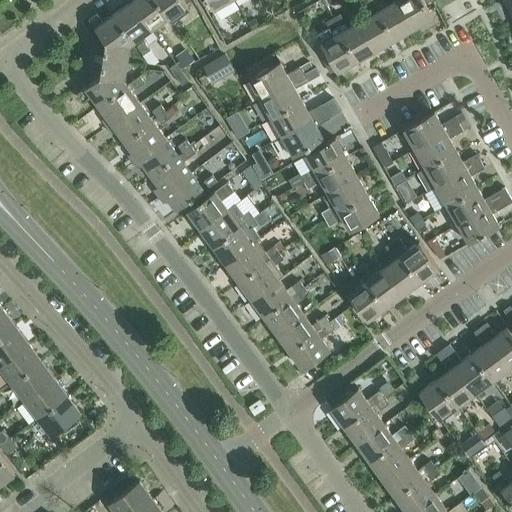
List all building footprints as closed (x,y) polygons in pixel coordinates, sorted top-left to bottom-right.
[(114,15),(134,42),(152,30),(130,0),(125,0),(122,2),(125,6),(114,15)] [(130,0),(152,30),(168,18),(169,17),(156,0),(130,0)] [(156,0),(169,17),(168,18),(171,22),(190,8),(187,3),(184,0),(156,0)] [(230,0),(208,0),(214,10),(230,0)] [(375,6),(371,0),(363,0),(369,10),(375,6)] [(378,11),(394,40),(413,29),(397,0),(378,11)] [(397,0),(413,29),(433,18),(425,5),(422,0),(397,0)] [(359,21),(376,51),(394,40),(378,11),(359,21)] [(332,18),(357,62),(376,51),(359,21),(348,28),(340,13),(332,18)] [(93,55),(93,61),(102,63),(100,76),(78,93),(84,101),(92,95),(99,106),(128,85),(125,81),(130,45),(134,42),(114,15),(103,22),(97,14),(89,20),(106,42),(104,57),(93,55)] [(255,18),(248,22),(252,30),(259,26),(255,18)] [(357,62),(332,18),(326,21),(329,27),(316,34),(337,73),(357,62)] [(143,41),(137,46),(143,54),(150,50),(143,41)] [(143,54),(143,55),(149,63),(155,64),(159,61),(151,49),(150,50),(143,54)] [(187,51),(177,58),(184,67),(194,60),(187,51)] [(234,71),(235,70),(225,54),(224,54),(223,55),(203,67),(212,83),(234,71)] [(309,61),(301,66),(304,72),(313,68),(309,61)] [(261,100),(305,74),(301,66),(287,74),(280,62),(249,80),(261,100)] [(169,67),(176,77),(182,85),(189,80),(176,63),(169,67)] [(313,68),(304,72),(305,73),(305,74),(309,80),(320,74),(315,66),(313,68)] [(305,74),(261,100),(271,118),(302,101),(295,88),(309,80),(305,74)] [(145,82),(140,75),(131,82),(136,88),(145,82)] [(108,127),(141,103),(128,85),(99,106),(107,117),(103,120),(108,127)] [(333,97),(322,104),(327,112),(338,106),(333,97)] [(302,101),(271,118),(282,137),(327,112),(322,104),(308,112),(302,101)] [(141,103),(108,127),(113,133),(117,130),(125,141),(153,121),(141,103)] [(157,118),(166,111),(161,104),(152,110),(157,118)] [(338,106),(327,112),(330,118),(341,112),(338,106)] [(166,111),(157,118),(162,123),(170,117),(166,111)] [(330,118),(327,112),(282,137),(293,156),(324,139),(316,126),(330,118)] [(404,130),(415,149),(466,120),(461,112),(441,124),(434,112),(404,130)] [(466,120),(415,149),(425,168),(456,150),(449,138),(469,126),(466,120)] [(134,162),(166,138),(153,121),(125,141),(133,152),(129,155),(134,162)] [(166,138),(134,162),(138,168),(142,165),(150,176),(192,146),(186,139),(177,145),(182,152),(178,155),(166,138)] [(317,174),(346,158),(335,138),(306,155),(317,173),(317,174)] [(159,197),(192,173),(183,161),(196,152),(192,146),(150,176),(158,187),(154,190),(159,197)] [(260,150),(252,154),(256,161),(256,162),(264,158),(260,150)] [(428,191),(436,187),(481,161),(477,153),(467,159),(471,166),(467,168),(456,150),(425,168),(418,172),(428,191)] [(328,193),(357,176),(346,158),(317,174),(321,181),(328,193)] [(447,205),(478,188),(471,176),(485,168),(481,161),(436,187),(447,205)] [(250,165),(242,171),(255,189),(263,183),(250,165)] [(317,174),(317,173),(313,176),(309,169),(300,174),(304,181),(317,174)] [(402,171),(390,177),(395,185),(406,179),(402,171)] [(299,172),(288,179),(293,188),(304,181),(300,174),(299,172)] [(192,173),(159,197),(164,203),(168,200),(177,212),(205,191),(192,173)] [(204,181),(209,188),(217,181),(212,174),(204,181)] [(321,181),(317,174),(304,181),(308,188),(321,181)] [(323,195),(330,207),(335,204),(339,212),(368,196),(357,176),(328,193),(323,195)] [(228,182),(187,211),(201,229),(228,210),(221,201),(234,191),(228,182)] [(458,224),(510,195),(505,187),(484,199),(478,188),(447,205),(458,224)] [(511,199),(510,195),(458,224),(469,243),(499,226),(492,213),(511,202),(511,199)] [(368,196),(339,212),(343,218),(350,231),(379,214),(368,196)] [(326,220),(339,212),(335,204),(330,207),(321,212),(326,220)] [(228,210),(201,229),(213,247),(240,227),(228,210)] [(245,224),(254,217),(249,210),(239,217),(245,224)] [(339,212),(326,220),(329,226),(343,218),(339,212)] [(418,213),(410,218),(414,224),(422,220),(418,213)] [(254,217),(245,224),(249,230),(258,223),(254,217)] [(422,220),(414,224),(418,230),(425,225),(422,220)] [(240,227),(213,247),(226,264),(253,244),(240,227)] [(391,241),(401,255),(421,282),(439,270),(420,242),(408,250),(398,236),(391,241)] [(279,241),(274,245),(279,251),(284,247),(279,241)] [(384,267),(403,295),(421,282),(401,255),(391,241),(385,246),(395,260),(384,267)] [(253,244),(226,264),(239,282),(266,262),(253,244)] [(331,249),(320,255),(327,264),(336,258),(338,260),(347,254),(340,244),(331,249)] [(270,259),(279,252),(279,251),(274,245),(265,251),(270,259)] [(279,252),(270,259),(275,265),(284,258),(279,252)] [(252,299),(279,279),(266,262),(239,282),(252,299)] [(357,266),(363,275),(370,271),(363,262),(357,266)] [(363,275),(357,266),(350,271),(356,280),(363,275)] [(366,280),(385,307),(403,295),(384,267),(366,280)] [(279,279),(252,299),(265,316),(292,297),(286,289),(279,279)] [(300,280),(286,289),(292,297),(295,294),(305,287),(300,280)] [(385,307),(366,280),(348,293),(367,320),(385,307)] [(305,287),(295,294),(300,300),(309,293),(305,287)] [(292,297),(265,316),(277,334),(304,314),(292,297)] [(511,307),(510,305),(503,310),(510,318),(511,316),(511,307)] [(0,337),(11,329),(16,325),(3,308),(0,309),(0,337)] [(304,314),(277,334),(290,351),(317,331),(304,314)] [(321,328),(330,322),(325,315),(316,321),(321,328)] [(340,315),(330,322),(336,329),(345,322),(340,315)] [(330,322),(321,328),(326,335),(334,329),(330,322)] [(480,327),(486,336),(493,330),(487,322),(480,327)] [(16,325),(11,329),(0,337),(0,364),(29,343),(16,325)] [(486,336),(480,327),(474,331),(480,340),(486,336)] [(489,340),(510,369),(511,367),(511,332),(508,327),(489,340)] [(317,331),(290,351),(303,369),(330,349),(317,331)] [(510,369),(489,340),(472,353),(493,381),(510,369)] [(0,366),(12,383),(37,363),(42,360),(29,343),(0,364),(0,366)] [(442,349),(475,394),(493,381),(472,353),(461,360),(449,344),(442,349)] [(475,394),(442,349),(436,353),(448,370),(437,378),(458,407),(475,394)] [(42,360),(37,363),(12,383),(25,400),(55,377),(42,360)] [(458,407),(437,378),(426,386),(417,373),(410,378),(440,420),(458,407)] [(38,417),(63,398),(68,394),(55,377),(25,400),(38,417)] [(388,381),(379,388),(380,390),(385,396),(394,389),(388,381)] [(345,427),(372,407),(359,389),(332,408),(345,427)] [(376,404),(385,397),(379,390),(371,396),(376,404)] [(68,394),(63,398),(38,417),(51,435),(82,412),(68,394)] [(385,397),(376,404),(381,409),(389,403),(385,397)] [(260,399),(250,406),(255,413),(264,407),(260,399)] [(372,407),(345,427),(358,443),(384,424),(372,407)] [(503,408),(491,416),(499,427),(511,418),(505,409),(504,407),(503,408)] [(384,424),(358,443),(371,461),(397,442),(397,441),(390,432),(384,424)] [(402,439),(411,432),(405,424),(400,428),(398,425),(390,432),(397,441),(401,438),(402,439)] [(489,424),(477,433),(482,440),(494,431),(489,424)] [(511,429),(511,428),(498,438),(506,449),(511,444),(511,429)] [(0,443),(1,445),(10,438),(4,429),(0,431),(0,443)] [(411,432),(402,439),(406,444),(415,438),(411,432)] [(10,438),(1,445),(7,453),(17,446),(10,438)] [(469,439),(461,445),(469,456),(477,450),(469,439)] [(383,479),(402,465),(410,459),(397,442),(371,461),(383,479)] [(0,484),(14,474),(0,454),(0,484)] [(402,465),(383,479),(396,496),(423,477),(422,476),(417,469),(410,459),(402,465)] [(427,474),(436,467),(431,460),(417,469),(422,476),(426,473),(427,474)] [(436,467),(427,474),(431,480),(440,473),(436,467)] [(469,470),(458,478),(465,486),(476,478),(469,470)] [(499,470),(492,475),(499,484),(505,479),(499,470)] [(407,511),(411,511),(436,495),(423,477),(396,496),(407,511)] [(118,511),(134,511),(150,501),(154,498),(140,480),(110,502),(118,511)] [(511,481),(502,489),(511,502),(511,481)] [(482,487),(474,493),(481,503),(489,497),(482,487)] [(448,511),(436,495),(411,511),(448,511)] [(164,511),(154,498),(150,501),(134,511),(164,511)]
